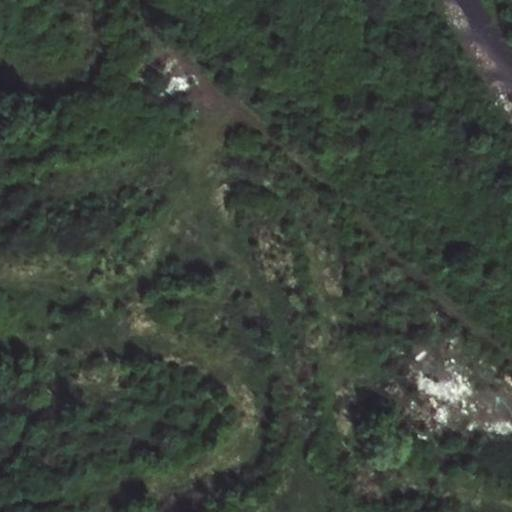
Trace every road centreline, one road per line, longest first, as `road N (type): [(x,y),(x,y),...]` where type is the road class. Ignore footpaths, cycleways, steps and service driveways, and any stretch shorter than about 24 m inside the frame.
road 1 (track): [(511,504),(398,487),(356,455),(344,432),(317,242),(302,213),(256,174),(221,158),(187,156),(0,198)]
road 2 (track): [(0,335),(178,346),(226,368),(251,405),(247,445),(196,479),(0,509)]
road 3 (track): [(511,352),(126,0)]
road 4 (track): [(0,50),(63,86),(91,63),(93,43),(71,0)]
